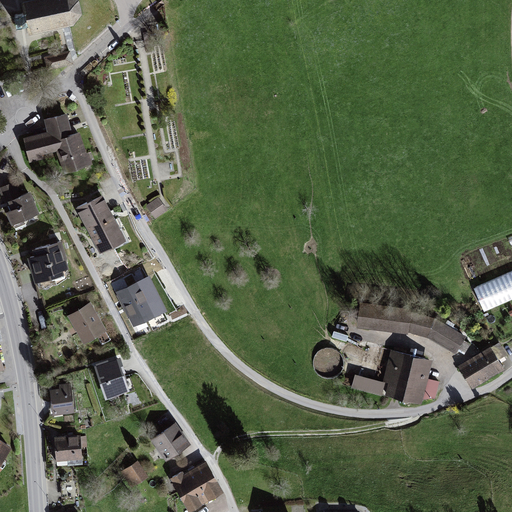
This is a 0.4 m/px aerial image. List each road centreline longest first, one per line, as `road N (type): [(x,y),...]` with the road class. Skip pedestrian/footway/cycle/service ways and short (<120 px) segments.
road 1 (track): [(74,77),(174,271),(255,374),(300,400),(357,417),(429,417),(511,372)]
road 2 (tertiary): [(38,511),(27,384),(0,264)]
road 3 (track): [(429,417),(372,429),(238,435),(218,447),(214,463)]
